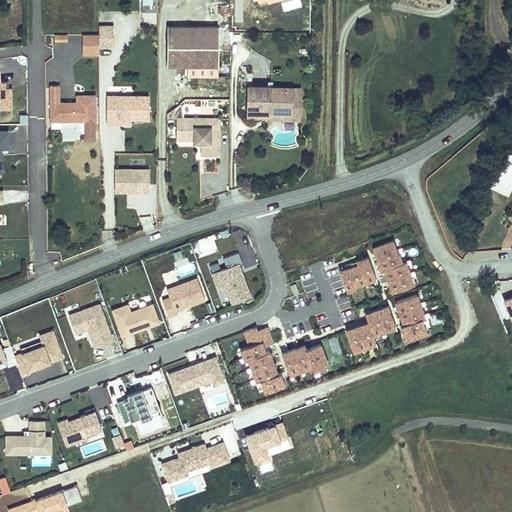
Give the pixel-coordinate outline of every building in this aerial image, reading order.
[(153,0),(154,6),(143,5),(143,13),(158,13),(158,0),(153,0)] [(115,26),(99,26),(99,35),(99,49),(115,49),(115,26)] [(219,80),(220,32),(169,32),(168,71),(189,71),(188,80),(219,80)] [(229,33),(220,32),(219,80),(229,80),(229,33)] [(99,49),(99,35),(84,35),(84,55),(99,55),(99,49)] [(241,84),(252,84),(252,66),(240,66),(241,84)] [(0,109),(11,110),(11,100),(3,100),(3,81),(0,80),(0,109)] [(299,90),(292,90),(292,114),(270,114),(270,117),(248,116),(248,121),(299,122),(299,90)] [(249,90),(248,116),(270,117),(270,114),(292,114),(292,90),(249,90)] [(58,107),(58,92),(50,92),(49,123),(92,124),(92,100),(76,100),(76,107),(76,110),(70,110),(70,107),(58,107)] [(148,123),(149,99),(108,99),(108,128),(117,128),(117,123),(133,123),(148,123)] [(218,159),(220,125),(186,123),(186,120),(179,120),(179,110),(171,115),(171,120),(175,120),(175,141),(202,141),(202,150),(202,159),(218,159)] [(9,136),(0,136),(0,177),(2,177),(2,153),(9,153),(9,136)] [(202,150),(202,141),(175,141),(175,146),(192,146),(192,150),(202,150)] [(149,169),(116,169),(116,193),(149,193),(149,169)] [(394,237),(371,245),(376,259),(375,260),(380,270),(383,270),(391,293),(415,284),(406,261),(403,261),(394,237)] [(226,268),(212,273),(218,290),(226,287),(232,302),(250,296),(238,262),(242,261),(238,251),(222,257),(226,268)] [(356,263),(339,269),(347,292),(357,289),(356,286),(376,279),(368,254),(355,259),(356,263)] [(196,277),(166,289),(169,298),(161,301),(168,318),(176,314),(174,310),(204,298),(196,277)] [(418,293),(394,302),(402,325),(400,326),(406,342),(428,333),(422,318),(427,316),(418,293)] [(137,299),(139,306),(151,302),(149,295),(137,299)] [(511,296),(503,300),(511,320),(511,319),(511,296)] [(368,321),(345,330),(353,353),(377,345),(374,336),(396,328),(388,306),(365,314),(368,321)] [(128,309),(113,315),(122,338),(159,325),(152,308),(131,316),(128,309)] [(100,309),(69,321),(76,337),(88,332),(95,349),(113,343),(100,309)] [(43,339),(17,349),(24,368),(31,365),(29,362),(62,350),(53,325),(40,330),(43,339)] [(256,327),(243,332),(247,344),(237,347),(243,362),(245,361),(253,383),(259,382),(263,394),(285,386),(280,373),(278,374),(270,352),(266,353),(264,346),(273,343),(268,326),(257,330),(256,327)] [(0,336),(0,354),(6,352),(8,358),(17,354),(11,337),(2,340),(0,336)] [(304,344),(281,353),(289,376),(312,368),(313,371),(329,365),(321,343),(306,349),(304,344)] [(218,348),(172,364),(179,383),(215,370),(217,374),(227,371),(218,348)] [(143,408),(144,412),(155,408),(153,401),(162,398),(154,378),(145,381),(145,380),(129,385),(131,388),(119,393),(127,414),(143,408)] [(69,410),(59,414),(68,438),(90,430),(88,426),(104,420),(97,402),(81,408),(81,409),(70,413),(69,410)] [(25,429),(7,429),(7,446),(53,446),(53,428),(45,428),(46,413),(31,413),(31,423),(25,423),(25,429)] [(122,426),(115,428),(119,440),(127,437),(122,426)] [(178,459),(162,465),(168,481),(187,474),(185,471),(209,463),(211,468),(230,461),(222,438),(212,442),(213,444),(207,446),(205,443),(176,453),(178,459)] [(126,450),(133,447),(131,439),(123,442),(126,450)] [(51,457),(31,457),(31,467),(51,467),(51,457)] [(77,485),(8,510),(8,511),(69,511),(67,507),(83,501),(77,485)]
